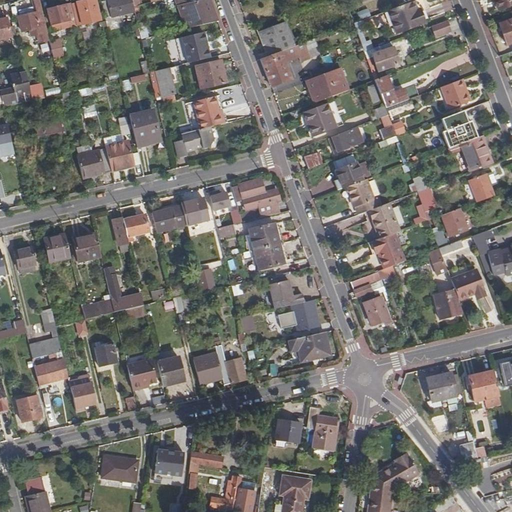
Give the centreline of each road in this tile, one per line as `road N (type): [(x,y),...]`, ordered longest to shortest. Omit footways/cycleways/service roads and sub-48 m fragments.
road 1 (tertiary): [(2,459),(353,375)]
road 2 (residential): [(0,225),(282,158)]
road 3 (tertiary): [(360,365),(282,158)]
road 4 (tertiary): [(282,158),(223,0)]
road 5 (residential): [(371,367),(511,334)]
road 6 (tertiary): [(390,402),(480,511)]
road 7 (residential): [(465,0),(511,124)]
